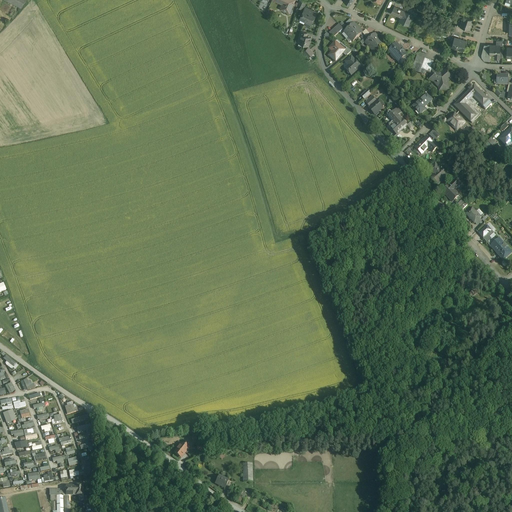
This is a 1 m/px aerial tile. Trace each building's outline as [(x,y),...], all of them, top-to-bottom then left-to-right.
[(294,0),(277,0),(277,1),(286,4),(283,10),(289,13),(294,0)] [(306,2),(301,0),(299,0),(297,6),(303,9),(306,2)] [(405,11),(394,6),(393,9),(391,13),(396,16),(396,15),(401,17),(404,12),(404,13),(405,11)] [(305,7),(300,19),(306,21),(311,10),(305,7)] [(418,12),(409,7),(407,12),(413,15),(416,16),(418,12)] [(311,10),(306,21),(311,24),(316,12),(311,10)] [(404,13),(404,12),(401,17),(400,20),(408,25),(413,15),(407,12),(407,14),(404,13)] [(473,20),(463,17),(460,27),(464,28),(470,30),(473,20)] [(354,24),(345,32),(349,36),(358,28),(354,24)] [(460,27),(457,26),(455,31),(460,33),(462,34),(464,28),(460,27)] [(358,28),(349,36),(353,41),(362,32),(358,28)] [(306,36),(301,34),(301,35),(299,42),(309,45),(311,37),(306,36)] [(375,34),(366,43),(370,47),(379,39),(375,34)] [(466,41),(454,37),(451,47),(463,50),(466,41)] [(379,39),(370,47),(374,52),(380,46),(383,43),(379,39)] [(345,50),(335,42),(331,47),(334,50),(329,56),(336,61),(343,53),(345,50)] [(399,47),(397,44),(389,51),(392,54),(391,55),(395,59),(396,59),(399,62),(405,56),(406,55),(404,52),(404,51),(400,47),(399,47)] [(496,45),(490,45),(490,54),(490,55),(495,55),(495,53),(499,54),(499,58),(500,51),(500,46),(500,45),(496,45)] [(313,53),(309,48),(304,51),(309,56),(313,53)] [(351,51),(347,48),(345,50),(343,53),(346,56),(351,51)] [(410,51),(406,55),(405,56),(409,61),(414,56),(410,51)] [(425,59),(418,56),(413,70),(420,72),(421,70),(425,59)] [(359,65),(352,57),(347,61),(347,62),(349,64),(349,65),(349,66),(349,67),(346,69),(347,71),(347,72),(348,74),(350,74),(351,75),(358,69),(361,67),(359,65)] [(435,63),(425,59),(421,70),(431,73),(432,71),(435,63)] [(441,75),(432,72),(432,71),(431,73),(429,80),(438,83),(437,83),(438,84),(439,84),(440,91),(439,91),(448,90),(447,81),(453,76),(448,69),(441,75)] [(508,75),(503,75),(503,76),(497,76),(497,80),(497,84),(508,84),(508,75)] [(470,90),(460,100),(459,100),(454,105),(471,122),(477,116),(465,105),(468,102),(467,101),(473,95),(480,102),(484,105),(484,106),(489,101),(489,100),(479,91),(474,86),(472,88),(470,90)] [(498,87),(494,91),(499,95),(502,92),(498,87)] [(368,89),(361,96),(364,99),(371,93),(368,89)] [(433,100),(427,94),(413,107),(415,106),(418,109),(416,110),(420,115),(426,110),(424,108),(433,100)] [(373,97),(366,103),(370,108),(377,102),(373,97)] [(468,102),(465,105),(477,116),(479,113),(474,108),(479,103),(473,97),(468,102)] [(489,101),(484,106),(484,105),(483,106),(486,109),(492,103),(489,101)] [(383,109),(377,102),(370,108),(369,109),(375,116),(383,109)] [(395,112),(394,111),(388,116),(393,122),(396,125),(391,129),(397,135),(400,132),(407,126),(402,119),(402,120),(398,115),(395,112)] [(464,123),(456,115),(452,118),(451,117),(448,121),(457,130),(464,123)] [(511,128),(500,139),(505,144),(509,139),(511,141),(511,128)] [(434,130),(429,135),(434,139),(435,141),(440,136),(434,130)] [(432,142),(427,137),(423,140),(424,141),(422,143),(421,143),(418,146),(423,151),(427,146),(433,152),(437,149),(437,148),(433,143),(432,142)] [(488,141),(492,145),(496,141),(492,137),(488,141)] [(445,151),(435,141),(434,139),(432,142),(433,143),(437,148),(437,149),(440,152),(439,153),(441,155),(442,154),(445,151)] [(423,151),(418,146),(418,145),(415,148),(417,151),(420,154),(421,155),(424,152),(423,151)] [(440,169),(435,164),(429,169),(434,174),(440,169)] [(447,176),(440,169),(434,174),(430,178),(437,186),(447,176)] [(459,196),(453,189),(458,185),(459,186),(454,181),(449,186),(449,185),(442,192),(453,202),(454,201),(459,196)] [(459,196),(454,201),(458,205),(463,200),(459,196)] [(465,203),(459,209),(461,211),(467,205),(465,203)] [(481,217),(473,208),(466,214),(474,223),(481,217)] [(487,225),(479,233),(483,238),(488,234),(490,233),(491,232),(492,231),(487,225)] [(495,242),(488,234),(483,238),(490,246),(495,242)] [(511,253),(499,239),(495,242),(490,246),(499,256),(499,255),(503,260),(511,253)] [(3,358),(7,361),(5,363),(12,369),(13,367),(15,369),(19,365),(6,355),(3,358)] [(27,379),(21,381),(24,391),(35,387),(34,383),(31,384),(30,380),(28,381),(27,379)] [(11,383),(5,386),(10,394),(15,391),(11,383)] [(1,406),(7,404),(9,410),(14,409),(11,399),(0,402),(1,406)] [(67,405),(65,406),(67,413),(78,411),(77,406),(74,407),(73,401),(67,403),(67,405)] [(22,419),(30,417),(29,410),(20,412),(22,419)] [(13,411),(3,414),(7,424),(17,421),(13,411)] [(53,422),(63,421),(62,414),(54,415),(55,419),(52,420),(53,422)] [(78,434),(83,432),(83,430),(91,428),(90,423),(77,427),(78,434)] [(31,434),(36,433),(35,429),(24,431),(26,441),(38,438),(37,435),(32,436),(31,434)] [(50,444),(54,442),(53,439),(55,438),(55,435),(45,438),(46,441),(49,440),(50,444)] [(59,439),(61,445),(71,442),(69,436),(59,439)] [(88,448),(89,451),(93,450),(91,443),(80,445),(81,450),(88,448)] [(182,443),(175,452),(181,457),(188,448),(182,443)] [(36,462),(47,459),(45,454),(35,456),(36,462)] [(76,457),(67,459),(69,466),(78,464),(76,457)] [(252,464),(243,464),(243,482),(253,482),(252,464)] [(28,475),(28,481),(40,480),(39,473),(28,475)] [(229,481),(219,476),(215,483),(218,485),(219,485),(225,488),(229,481)] [(4,489),(11,488),(9,479),(0,480),(0,483),(3,483),(4,489)] [(83,485),(75,486),(75,495),(83,495),(83,485)] [(75,486),(67,486),(68,491),(60,491),(60,496),(70,495),(75,495),(75,486)] [(241,491),(236,502),(243,505),(248,495),(241,491)] [(60,496),(57,496),(57,501),(57,511),(70,511),(70,495),(60,496)] [(18,511),(15,496),(0,500),(0,511),(18,511)]
